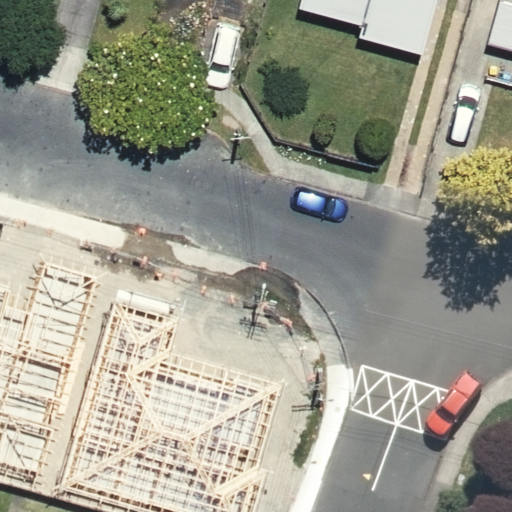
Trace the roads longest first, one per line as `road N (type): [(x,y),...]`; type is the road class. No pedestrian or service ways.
road 1 (residential): [(444,280),(0,152)]
road 2 (residential): [(366,511),(444,280)]
